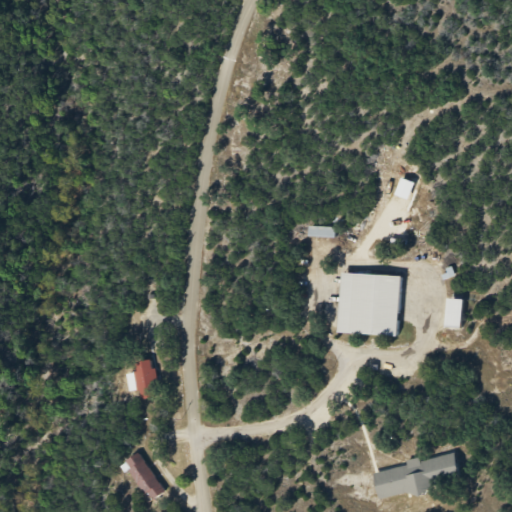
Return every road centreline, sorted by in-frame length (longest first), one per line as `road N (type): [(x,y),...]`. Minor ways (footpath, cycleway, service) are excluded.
road 1 (residential): [(252,0),(208,153),(187,324),(204,511)]
road 2 (residential): [(511,87),(429,116),(410,133),(364,244)]
road 3 (residential): [(197,435),(304,413),(351,356)]
